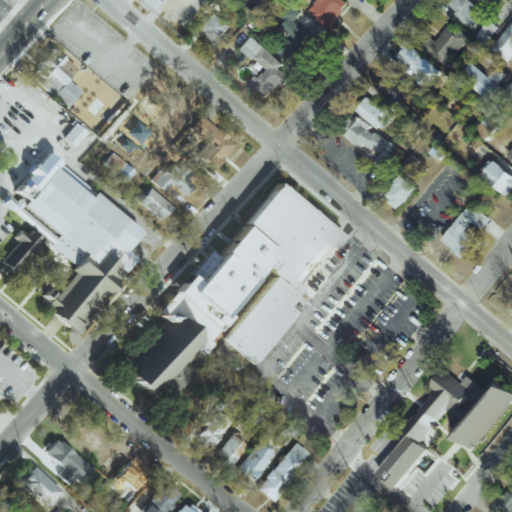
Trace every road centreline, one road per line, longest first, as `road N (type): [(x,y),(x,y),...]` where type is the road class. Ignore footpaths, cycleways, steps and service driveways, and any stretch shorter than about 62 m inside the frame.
road 1 (residential): [(0,446),(408,0)]
road 2 (residential): [(103,0),(266,153),(511,355)]
road 3 (residential): [(292,511),(511,237)]
road 4 (residential): [(67,370),(239,511)]
